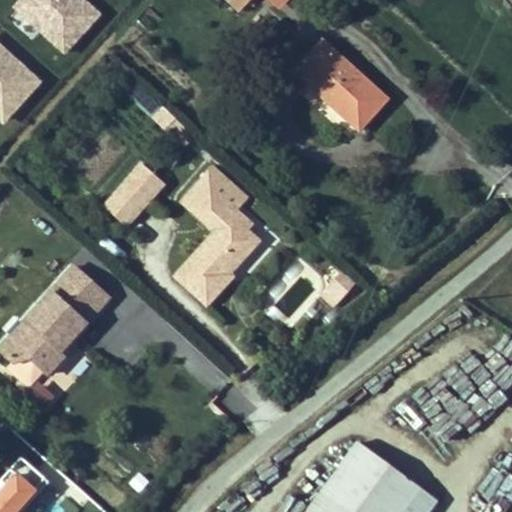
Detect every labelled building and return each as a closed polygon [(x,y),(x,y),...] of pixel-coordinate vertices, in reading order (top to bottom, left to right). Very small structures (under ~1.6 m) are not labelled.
[(85,0),(19,0),(11,8),(65,58),(103,16),(85,0)] [(230,0),(228,2),(239,12),(249,0),(230,0)] [(0,123),(3,127),(44,84),(0,41),(0,123)] [(357,128),(385,98),(321,41),(294,71),(357,128)] [(160,131),(173,120),(138,81),(125,92),(160,131)] [(142,163),(101,205),(125,229),(166,186),(142,163)] [(253,199),(217,168),(207,180),(217,190),(196,213),(218,233),(177,277),(210,307),(237,279),(233,275),(262,244),(250,232),(235,218),(239,214),(253,199)] [(185,204),(196,213),(217,190),(207,180),(185,204)] [(235,218),(250,232),(254,228),(239,214),(235,218)] [(76,267),(1,351),(14,362),(31,358),(49,374),(67,355),(61,351),(72,340),(87,323),(82,319),(105,292),(76,267)] [(341,272),(326,289),(343,303),(358,286),(341,272)] [(152,339),(212,394),(227,377),(125,284),(92,320),(109,335),(100,345),(125,369),(152,339)] [(105,292),(82,319),(87,323),(110,297),(105,292)] [(511,360),(511,342),(501,338),(495,354),(511,360)] [(72,340),(61,351),(67,355),(76,344),(72,340)] [(490,347),(476,358),(480,363),(462,377),(488,411),(502,400),(491,387),(510,372),(490,347)] [(256,368),(246,373),(253,388),(242,393),(238,385),(221,393),(232,417),(270,400),(256,368)] [(443,415),(432,421),(444,446),(473,432),(447,380),(429,389),(443,415)] [(428,511),(436,502),(358,445),(308,511),(428,511)] [(36,489),(43,480),(24,465),(17,474),(36,489)] [(511,497),(511,479),(489,470),(480,495),(509,506),(511,497)] [(0,490),(0,511),(23,511),(38,494),(14,474),(0,490)] [(50,511),(77,511),(80,510),(64,494),(48,509),(50,511)]
